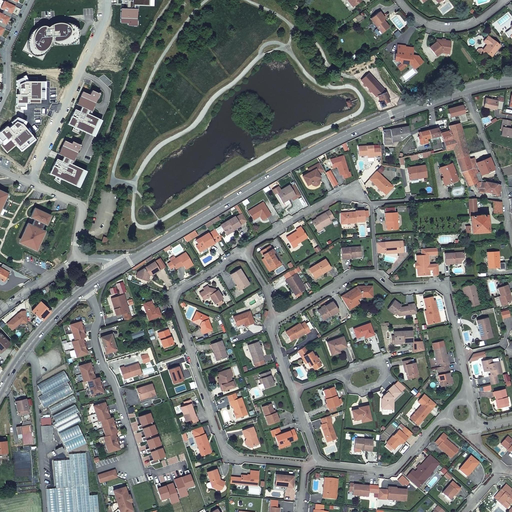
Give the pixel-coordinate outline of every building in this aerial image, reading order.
[(2,14),(9,17),(10,18),(12,14),(11,13),(10,13),(11,9),(13,10),(14,6),(7,2),(5,1),(3,5),(2,5),(0,9),(4,10),(2,14)] [(388,27),(383,20),(380,17),(382,16),(379,11),(370,18),(381,32),(388,27)] [(0,26),(3,28),(4,29),(6,25),(5,25),(9,17),(2,14),(0,12),(0,26)] [(500,46),(488,36),(484,42),(487,45),(483,50),(490,57),(500,46)] [(443,49),(449,50),(451,41),(446,40),(443,39),(437,38),(437,41),(430,47),(436,55),(440,51),(443,49)] [(410,61),(415,67),(422,61),(418,55),(414,55),(412,56),(411,54),(412,49),(407,48),(407,50),(404,49),(405,46),(405,45),(398,44),(396,53),(395,52),(394,58),(399,59),(401,61),(405,62),(407,61),(410,61)] [(415,67),(410,61),(407,61),(405,62),(401,61),(396,64),(400,70),(409,63),(414,68),(415,67)] [(376,97),(378,96),(380,101),(378,102),(380,107),(385,105),(384,103),(388,101),(385,93),(384,94),(382,92),(384,90),(374,79),(372,81),(366,75),(360,80),(376,97)] [(501,111),(503,99),(497,97),(496,102),(485,99),(483,107),(501,111)] [(511,121),(502,120),(501,128),(502,128),(500,137),(510,139),(511,129),(509,129),(511,121)] [(467,154),(460,123),(448,126),(449,131),(451,138),(443,141),(445,150),(446,151),(453,149),(456,157),(467,154)] [(391,142),(395,141),(400,140),(409,133),(408,127),(383,130),(383,144),(391,144),(391,142)] [(427,139),(439,136),(437,128),(420,132),(421,136),(420,136),(417,137),(419,141),(423,140),(423,143),(427,142),(427,139)] [(451,138),(449,131),(440,133),(443,141),(451,138)] [(382,155),(381,147),(373,148),(373,144),(358,146),(359,155),(366,155),(367,157),(374,157),(374,155),(382,155)] [(500,185),(482,182),(478,172),(477,172),(474,164),(476,163),(474,158),(469,159),(467,154),(456,157),(467,186),(476,182),(475,187),(479,188),(478,190),(498,194),(500,185)] [(330,160),(332,166),(338,164),(338,166),(337,167),(340,175),(342,174),(343,178),(350,176),(349,172),(347,172),(343,156),(330,160)] [(480,174),(494,169),(489,158),(476,163),(480,174)] [(324,170),(319,163),(310,169),(311,172),(309,173),(302,177),(305,182),(307,180),(309,184),(311,183),(312,185),(315,186),(318,185),(318,182),(317,179),(317,176),(316,174),(324,170)] [(440,168),(443,178),(445,178),(447,184),(452,182),(457,181),(452,165),(440,168)] [(407,168),(409,178),(417,176),(418,178),(426,177),(424,166),(407,168)] [(376,172),(369,179),(378,187),(382,191),(385,194),(392,187),(376,172)] [(445,178),(443,178),(442,179),(444,185),(448,187),(453,185),(452,182),(447,184),(445,178)] [(276,193),(281,202),(287,198),(287,200),(288,199),(291,197),(295,195),(290,187),(289,185),(280,190),(278,186),(272,190),(274,194),(276,193)] [(293,185),(290,187),(295,195),(291,197),(293,201),(301,196),(293,185)] [(470,233),(488,232),(487,214),(476,215),(475,198),(468,199),(468,205),(470,233)] [(493,214),(499,214),(502,214),(501,202),(492,200),(493,214)] [(261,219),(270,214),(262,202),(248,211),(252,218),(258,214),(259,216),(261,219)] [(18,242),(34,250),(36,244),(38,245),(42,237),(40,236),(43,231),(41,230),(44,224),(47,219),(48,219),(50,216),(34,208),(30,217),(34,219),(31,225),(27,224),(18,242)] [(355,211),(355,212),(355,213),(353,213),(352,212),(346,212),(346,223),(356,223),(356,222),(364,221),(363,217),(363,211),(363,210),(355,211)] [(312,221),(318,230),(322,227),(331,223),(330,220),(334,218),(329,211),(319,217),(312,221)] [(242,213),(235,217),(239,224),(246,220),(242,213)] [(384,213),(385,221),(386,221),(387,224),(387,230),(397,229),(396,213),(384,213)] [(223,230),(225,233),(233,229),(240,225),(239,224),(235,217),(234,216),(220,225),(220,226),(223,230)] [(286,238),(292,247),(297,244),(307,237),(301,227),(296,230),(297,231),(286,238)] [(217,233),(215,230),(208,234),(207,233),(195,240),(198,245),(196,246),(199,250),(209,244),(210,246),(214,243),(213,242),(220,238),(217,233)] [(386,254),(391,253),(391,251),(398,251),(398,252),(403,252),(402,241),(376,243),(377,253),(386,252),(386,254)] [(270,268),(278,263),(273,254),(274,253),(270,246),(260,252),(270,268)] [(342,258),(350,258),(350,256),(360,255),(359,247),(341,248),(342,258)] [(182,264),(183,265),(185,269),(192,264),(185,252),(170,261),(171,262),(174,267),(175,269),(180,266),(182,264)] [(498,252),(487,252),(488,268),(498,267),(498,256),(498,257),(498,252)] [(445,264),(458,263),(458,261),(461,261),(463,258),(463,253),(444,254),(445,264)] [(438,274),(438,264),(429,265),(428,255),(422,255),(416,255),(418,275),(429,274),(428,269),(430,269),(431,270),(432,270),(433,274),(438,274)] [(309,269),(314,277),(322,272),(323,273),(330,268),(325,259),(309,269)] [(137,272),(135,277),(146,280),(148,277),(147,275),(150,273),(151,275),(158,270),(153,262),(137,272)] [(5,279),(8,273),(0,268),(0,279),(3,282),(5,279)] [(230,274),(237,286),(238,285),(241,289),(249,284),(240,269),(230,274)] [(286,280),(294,293),(299,290),(300,292),(305,289),(296,274),(286,280)] [(463,287),(464,291),(466,291),(467,297),(469,306),(480,303),(475,284),(463,287)] [(506,284),(496,287),(499,295),(498,296),(501,305),(509,302),(510,299),(509,295),(508,295),(507,293),(509,292),(506,284)] [(204,291),(200,294),(203,300),(208,297),(210,297),(215,304),(223,299),(217,290),(216,291),(215,289),(213,290),(210,289),(208,286),(203,289),(204,291)] [(347,292),(341,297),(349,309),(356,304),(356,299),(361,297),(372,296),(372,287),(370,286),(357,286),(350,291),(351,292),(348,293),(347,292)] [(124,294),(111,298),(112,303),(114,302),(116,308),(114,309),(116,315),(122,313),(123,317),(130,315),(129,311),(124,294)] [(424,298),(427,310),(428,314),(426,315),(428,324),(438,322),(436,313),(438,312),(435,296),(424,298)] [(152,307),(153,306),(151,300),(143,303),(149,319),(161,315),(158,307),(155,308),(153,309),(152,307)] [(410,314),(416,313),(415,304),(408,305),(408,306),(401,307),(400,307),(401,305),(394,300),(388,309),(395,314),(395,313),(399,316),(404,315),(405,312),(409,312),(410,314)] [(31,322),(36,327),(50,312),(49,311),(40,302),(31,311),(37,316),(31,322)] [(318,310),(322,318),(330,314),(331,315),(337,311),(332,302),(318,310)] [(196,318),(194,322),(198,324),(199,322),(201,323),(200,324),(203,332),(212,329),(208,319),(209,317),(197,311),(195,317),(196,318)] [(249,311),(233,317),(237,326),(244,323),(245,326),(254,323),(249,311)] [(7,324),(12,330),(19,325),(27,325),(26,313),(22,313),(22,316),(19,316),(7,324)] [(477,320),(479,330),(481,330),(482,338),(491,336),(487,317),(477,320)] [(69,325),(72,332),(84,329),(83,325),(81,325),(80,321),(69,325)] [(290,341),(295,338),(298,336),(298,337),(305,333),(306,334),(310,331),(304,322),(300,325),(299,323),(285,332),(290,341)] [(370,323),(354,329),(357,338),(364,335),(365,338),(374,335),(370,323)] [(84,329),(72,332),(74,340),(82,338),(85,337),(84,333),(85,332),(84,329)] [(167,329),(157,332),(162,347),(172,344),(167,329)] [(393,332),(394,336),(394,341),(403,341),(403,342),(412,342),(411,331),(393,332)] [(0,349),(3,346),(4,348),(9,344),(0,334),(0,349)] [(111,334),(100,337),(105,353),(116,350),(111,334)] [(327,342),(331,352),(338,349),(346,347),(343,337),(327,342)] [(82,338),(74,340),(71,341),(74,349),(85,345),(84,341),(83,342),(82,338)] [(424,350),(422,340),(413,341),(414,352),(424,350)] [(211,345),(214,352),(215,352),(218,360),(227,357),(221,341),(211,345)] [(440,362),(441,367),(448,365),(449,365),(448,360),(447,361),(445,354),(443,341),(433,343),(437,363),(440,362)] [(263,356),(261,348),(260,346),(258,342),(248,345),(255,363),(264,360),(263,356)] [(85,345),(74,349),(76,356),(87,353),(85,349),(87,349),(85,345)] [(304,346),(298,350),(302,357),(304,356),(307,362),(309,366),(312,364),(314,369),(321,365),(315,355),(314,356),(311,351),(308,353),(304,346)] [(473,354),(468,361),(477,359),(479,357),(485,356),(484,351),(473,354)] [(491,384),(498,383),(496,374),(502,372),(499,361),(492,363),(491,359),(482,361),(484,371),(489,370),(491,374),(489,375),(491,384)] [(402,361),(404,369),(407,369),(409,374),(412,374),(413,377),(418,376),(415,363),(411,363),(410,360),(402,361)] [(90,363),(78,366),(80,374),(93,370),(92,366),(91,367),(90,363)] [(123,379),(142,373),(138,363),(124,367),(124,366),(120,367),(123,379)] [(441,367),(438,367),(440,375),(438,375),(440,386),(451,383),(450,378),(449,373),(450,373),(448,365),(441,367)] [(173,383),(181,380),(180,376),(181,376),(178,366),(168,370),(173,383)] [(36,384),(42,394),(66,381),(69,379),(63,369),(36,384)] [(407,369),(404,369),(405,372),(406,372),(408,378),(413,377),(412,374),(409,374),(407,369)] [(94,374),(93,370),(80,374),(83,382),(94,378),(93,374),(94,374)] [(222,384),(220,384),(222,391),(236,386),(234,379),(232,380),(231,377),(228,370),(218,374),(220,378),(222,384)] [(270,371),(260,374),(261,378),(260,379),(261,384),(263,383),(265,388),(274,385),(270,375),(271,375),(270,371)] [(94,378),(86,381),(89,388),(102,384),(100,381),(99,381),(98,377),(94,378)] [(66,381),(42,394),(38,396),(43,407),(71,391),(66,381)] [(387,392),(383,396),(383,397),(382,398),(382,408),(389,408),(389,402),(393,402),(393,398),(404,388),(398,381),(386,392),(387,392)] [(103,388),(102,384),(89,388),(91,396),(102,393),(101,388),(103,388)] [(151,384),(136,389),(139,398),(146,396),(147,397),(155,395),(151,384)] [(324,390),(325,395),(326,399),(325,399),(328,408),(339,405),(333,387),(324,390)] [(494,391),(496,399),(497,399),(499,407),(501,406),(507,405),(508,405),(504,389),(494,391)] [(422,405),(410,418),(418,425),(436,404),(425,394),(418,401),(422,405)] [(242,398),(230,402),(231,407),(232,406),(235,413),(237,418),(248,414),(242,398)] [(25,399),(14,402),(17,414),(18,414),(19,414),(21,414),(23,422),(21,425),(16,427),(18,438),(22,438),(23,444),(32,443),(31,432),(30,424),(31,424),(25,402),(25,399)] [(198,421),(197,417),(196,417),(194,414),(192,407),(191,403),(192,403),(191,399),(183,402),(184,405),(180,407),(186,422),(190,420),(191,423),(198,421)] [(58,433),(81,421),(77,413),(78,412),(74,403),(51,415),(56,424),(54,425),(58,433)] [(104,403),(93,406),(96,414),(108,410),(107,406),(106,407),(104,403)] [(271,404),(263,407),(269,424),(279,421),(276,413),(274,413),(271,404)] [(352,409),(353,414),(354,419),(361,417),(362,421),(371,419),(368,405),(363,406),(363,407),(359,408),(352,409)] [(108,410),(96,414),(98,421),(100,421),(109,418),(108,414),(109,413),(108,410)] [(330,416),(321,419),(323,424),(321,424),(324,434),(326,433),(328,441),(336,438),(330,421),(332,421),(330,416)] [(41,426),(50,425),(49,417),(40,419),(41,426)] [(112,417),(109,418),(100,421),(103,428),(115,424),(114,421),(113,421),(112,417)] [(78,424),(58,434),(66,449),(84,439),(83,432),(78,424)] [(116,428),(115,424),(103,428),(105,436),(114,433),(116,432),(115,428),(116,428)] [(52,440),(50,425),(41,426),(42,441),(52,440)] [(245,438),(246,439),(247,442),(245,446),(251,448),(252,446),(258,444),(252,427),(242,430),(244,437),(245,438)] [(412,433),(405,427),(401,432),(399,430),(398,430),(393,436),(392,435),(386,443),(393,449),(400,442),(402,443),(407,438),(408,439),(412,433)] [(201,455),(209,452),(206,443),(208,442),(204,434),(202,428),(193,432),(195,437),(201,455)] [(279,428),(271,431),(274,437),(275,436),(279,448),(285,446),(284,444),(290,442),(289,441),(298,439),(294,429),(289,431),(290,432),(287,433),(286,432),(281,434),(279,428)] [(438,447),(445,453),(446,452),(452,457),(458,450),(445,439),(447,437),(443,433),(436,442),(439,445),(438,447)] [(501,444),(508,451),(509,449),(510,451),(511,452),(511,440),(507,437),(501,444)] [(373,439),(355,438),(354,448),(361,448),(364,448),(364,450),(371,451),(373,439)] [(119,444),(118,440),(105,444),(108,452),(119,449),(117,445),(119,444)] [(53,461),(55,488),(70,487),(72,511),(98,511),(97,494),(89,495),(86,453),(68,454),(69,459),(53,461)] [(418,469),(415,472),(414,474),(416,476),(413,479),(420,485),(424,481),(424,480),(440,463),(431,455),(421,466),(418,469)] [(468,477),(474,471),(472,469),(477,462),(470,456),(459,470),(468,477)] [(98,475),(100,483),(117,477),(114,470),(98,475)] [(220,480),(216,470),(207,473),(211,482),(212,487),(218,490),(222,488),(224,483),(220,480)] [(414,474),(415,472),(413,470),(406,477),(409,479),(418,488),(420,485),(413,479),(416,476),(414,474)] [(250,476),(247,476),(241,475),(241,478),(235,478),(234,483),(257,485),(259,472),(250,471),(250,474),(250,476)] [(275,474),(275,480),(278,480),(277,485),(292,487),(293,476),(275,474)] [(339,479),(327,478),(326,489),(324,489),(323,498),(336,499),(339,479)] [(450,500),(454,495),(456,492),(457,494),(461,490),(452,482),(442,493),(450,500)] [(373,486),(369,485),(368,486),(365,486),(357,485),(354,485),(354,484),(350,483),(349,491),(353,491),(352,496),(368,498),(368,493),(372,493),(373,486)] [(498,493),(493,498),(501,505),(504,501),(509,505),(511,501),(511,492),(510,491),(511,490),(505,484),(500,490),(501,491),(499,493),(498,493)] [(72,511),(70,487),(55,488),(46,489),(48,511),(72,511)] [(113,491),(119,511),(127,511),(132,511),(125,487),(113,491)] [(385,500),(386,490),(378,489),(377,499),(385,500)] [(406,490),(396,489),(396,491),(387,490),(387,500),(405,501),(406,490)]
